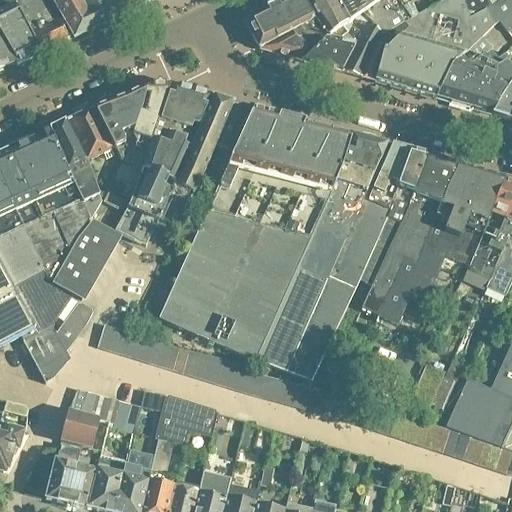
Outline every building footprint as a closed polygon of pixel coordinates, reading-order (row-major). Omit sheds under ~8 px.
[(0,0),(0,14),(14,7),(25,1),(28,0),(0,0)] [(70,42),(58,20),(54,22),(42,0),(28,0),(25,1),(14,7),(40,56),(70,42)] [(148,5),(145,0),(50,0),(73,41),(96,29),(132,13),(148,5)] [(312,22),(299,0),(285,0),(280,3),(280,1),(261,11),(262,12),(244,21),(258,50),(297,29),(310,22),(312,22)] [(299,0),(312,22),(310,22),(314,25),(316,24),(320,27),(320,28),(329,37),(342,28),(346,25),(333,0),(299,0)] [(349,0),(333,0),(346,25),(354,20),(361,15),(354,9),(349,0)] [(386,6),(381,0),(349,0),(354,9),(361,15),(369,24),(381,37),(403,25),(394,15),(386,6)] [(459,59),(479,42),(494,26),(485,8),(471,17),(465,0),(444,0),(417,16),(417,17),(410,21),(403,25),(381,37),(378,46),(384,49),(374,82),(424,97),(436,100),(448,69),(459,59)] [(395,0),(381,0),(386,6),(394,15),(399,12),(397,8),(400,6),(395,0)] [(395,0),(400,6),(410,21),(417,17),(417,16),(407,0),(395,0)] [(490,6),(486,0),(465,0),(471,17),(485,8),(490,6)] [(511,32),(511,0),(499,0),(490,6),(485,8),(494,26),(499,22),(508,35),(511,32)] [(40,56),(14,7),(0,14),(0,37),(16,65),(16,67),(40,56)] [(361,78),(378,46),(381,37),(369,24),(365,28),(356,44),(341,72),(361,78)] [(341,72),(356,44),(341,40),(344,34),(342,34),(344,30),(342,28),(329,37),(328,38),(318,48),(304,64),(341,72)] [(289,59),(308,38),(297,29),(258,50),(259,50),(289,59)] [(0,70),(16,65),(0,37),(0,70)] [(304,64),(318,48),(308,38),(289,59),(304,63),(304,64)] [(496,59),(488,51),(479,42),(459,59),(448,69),(436,100),(471,110),(494,69),(503,62),(508,59),(505,53),(496,59)] [(378,46),(361,78),(374,82),(384,49),(378,46)] [(505,89),(511,79),(511,72),(503,62),(494,69),(471,110),(491,117),(505,89)] [(509,122),(511,111),(511,79),(505,89),(491,117),(492,117),(509,122)] [(134,131),(147,86),(126,96),(107,104),(122,136),(128,148),(134,131)] [(132,200),(140,175),(170,86),(147,86),(134,131),(128,148),(121,167),(120,166),(112,180),(125,185),(121,197),(132,200)] [(159,222),(212,98),(170,86),(140,175),(132,200),(131,201),(127,210),(113,236),(119,239),(146,250),(159,222)] [(205,169),(214,147),(233,105),(212,98),(159,222),(177,230),(205,169)] [(128,148),(122,136),(107,104),(93,109),(65,123),(83,165),(113,151),(120,165),(120,166),(121,167),(128,148)] [(229,161),(252,110),(233,105),(214,147),(227,153),(224,159),(229,161)] [(259,363),(332,191),(341,169),(352,134),(324,129),(269,115),(252,110),(229,161),(158,321),(176,330),(203,341),(255,364),(256,362),(259,363)] [(82,204),(89,222),(101,202),(98,197),(85,169),(83,165),(65,123),(49,131),(66,169),(75,189),(80,201),(82,204)] [(66,169),(49,131),(35,137),(62,196),(65,193),(75,189),(66,169)] [(287,373),(334,267),(363,200),(364,200),(367,192),(366,192),(386,144),(385,144),(353,135),(352,134),(341,169),(332,191),(259,363),(287,373)] [(69,206),(65,193),(62,196),(35,137),(21,143),(33,169),(40,186),(53,214),(70,252),(89,222),(82,204),(80,201),(69,206)] [(33,169),(21,143),(7,150),(26,193),(40,186),(33,169)] [(360,282),(394,201),(405,169),(411,151),(392,146),(367,202),(364,200),(363,200),(334,267),(287,373),(312,382),(355,293),(360,282)] [(26,193),(7,150),(0,153),(0,177),(11,200),(13,199),(22,195),(26,193)] [(415,194),(423,169),(428,156),(411,151),(405,169),(394,201),(360,282),(372,288),(378,273),(409,207),(415,194)] [(391,323),(460,166),(428,156),(423,169),(415,194),(409,207),(378,273),(372,288),(367,298),(363,296),(357,309),(361,311),(357,320),(366,323),(370,314),(379,318),(391,323)] [(469,268),(490,215),(504,179),(460,166),(391,323),(397,326),(407,303),(422,308),(442,262),(450,266),(453,261),(469,268)] [(11,200),(0,177),(0,219),(7,217),(16,212),(11,200)] [(511,230),(511,181),(504,179),(490,215),(469,268),(467,272),(489,282),(494,271),(511,230)] [(39,259),(24,228),(53,214),(40,186),(26,193),(22,195),(28,209),(21,212),(24,221),(21,222),(23,227),(13,231),(7,217),(0,219),(0,229),(5,240),(7,239),(23,268),(39,259)] [(24,221),(21,212),(28,209),(22,195),(13,199),(11,200),(16,212),(7,217),(13,231),(23,227),(21,222),(24,221)] [(72,301),(50,284),(70,252),(53,214),(24,228),(39,259),(23,268),(7,239),(5,240),(0,229),(0,268),(36,336),(53,328),(58,320),(72,301)] [(53,286),(72,301),(79,305),(119,239),(113,236),(95,224),(80,242),(53,286)] [(511,259),(511,230),(494,271),(506,275),(511,259)] [(0,268),(0,346),(22,335),(25,342),(23,343),(45,384),(52,381),(70,361),(66,354),(57,335),(53,328),(36,336),(0,268)] [(89,327),(92,314),(79,305),(72,301),(58,320),(64,324),(57,335),(66,354),(89,327)] [(437,334),(444,319),(438,317),(432,331),(437,334)] [(98,348),(109,351),(116,330),(106,327),(98,348)] [(109,351),(120,355),(127,333),(116,330),(109,351)] [(131,358),(137,337),(127,333),(120,355),(131,358)] [(141,361),(148,340),(137,337),(131,358),(141,361)] [(152,365),(159,344),(148,340),(141,361),(152,365)] [(511,342),(490,391),(511,401),(511,342)] [(163,368),(169,347),(159,344),(152,365),(163,368)] [(173,371),(179,350),(177,349),(169,347),(163,368),(173,371)] [(184,375),(189,353),(179,350),(173,371),(184,375)] [(195,378),(200,355),(189,353),(184,375),(195,378)] [(205,381),(211,358),(200,355),(195,378),(205,381)] [(387,397),(399,371),(363,355),(351,381),(387,397)] [(216,384),(222,360),(211,358),(205,381),(216,384)] [(227,388),(233,363),(222,360),(216,384),(227,388)] [(239,392),(245,373),(247,366),(233,363),(227,388),(239,392)] [(425,367),(410,402),(428,409),(443,378),(445,374),(425,367)] [(251,395),(256,376),(245,373),(239,392),(251,395)] [(261,399),(267,379),(256,376),(251,395),(261,399)] [(443,378),(428,409),(448,418),(461,386),(443,378)] [(272,402),(277,382),(267,379),(261,399),(272,402)] [(501,449),(511,423),(511,401),(490,391),(467,380),(445,429),(501,449)] [(288,385),(277,382),(272,402),(283,405),(288,385)] [(293,409),(300,388),(288,385),(283,405),(293,409)] [(310,391),(300,388),(293,409),(304,412),(310,391)] [(68,413),(82,417),(87,394),(77,391),(68,413)] [(315,415),(320,393),(310,391),(304,412),(315,415)] [(325,418),(331,397),(324,394),(320,393),(315,415),(325,418)] [(82,417),(92,419),(98,397),(87,394),(82,417)] [(144,394),(140,409),(160,413),(164,399),(144,394)] [(92,419),(98,420),(103,422),(108,400),(98,397),(92,419)] [(336,422),(342,399),(331,397),(325,418),(336,422)] [(157,441),(168,444),(177,403),(164,399),(160,413),(160,415),(158,426),(154,441),(157,441)] [(347,425),(353,402),(342,399),(336,422),(347,425)] [(107,429),(112,430),(118,403),(108,400),(103,422),(108,423),(107,429)] [(4,402),(1,413),(8,415),(11,404),(4,402)] [(357,428),(364,405),(353,402),(347,425),(357,428)] [(112,430),(123,433),(129,406),(118,403),(112,430)] [(182,448),(185,433),(191,407),(177,403),(168,444),(172,445),(182,448)] [(368,432),(376,409),(369,407),(364,405),(357,428),(368,432)] [(131,435),(133,435),(140,409),(129,406),(123,433),(131,435)] [(185,433),(198,436),(204,411),(191,407),(185,433)] [(379,435),(387,413),(376,409),(368,432),(379,435)] [(217,415),(204,411),(198,436),(210,439),(217,415)] [(92,419),(82,417),(68,413),(60,443),(90,450),(98,420),(92,419)] [(389,439),(397,416),(387,413),(379,435),(389,439)] [(400,442),(407,420),(397,416),(389,439),(400,442)] [(410,446),(418,423),(407,420),(400,442),(410,446)] [(421,449),(428,427),(418,423),(410,446),(421,449)] [(431,453),(439,430),(428,427),(421,449),(431,453)] [(8,471),(13,449),(17,450),(20,441),(21,432),(7,429),(7,432),(0,429),(0,472),(3,474),(6,473),(8,471)] [(442,456),(450,434),(439,430),(431,453),(442,456)] [(453,460),(460,438),(450,434),(442,456),(453,460)] [(463,463),(471,441),(460,438),(453,460),(463,463)] [(167,511),(173,489),(175,481),(164,478),(172,445),(168,444),(157,441),(151,469),(147,483),(140,511),(167,511)] [(474,467),(481,445),(471,441),(463,463),(474,467)] [(484,470),(492,448),(481,445),(474,467),(484,470)] [(47,501),(66,505),(77,458),(78,458),(79,452),(59,447),(47,501)] [(495,473),(502,452),(492,448),(484,470),(495,473)] [(506,477),(511,458),(511,455),(502,452),(495,473),(506,477)] [(95,511),(113,511),(122,477),(125,463),(125,462),(99,456),(96,473),(87,511),(88,511),(88,510),(95,511)] [(87,511),(96,473),(87,471),(90,461),(78,458),(77,458),(66,505),(86,510),(86,511),(87,511)] [(140,511),(147,483),(151,469),(125,462),(125,463),(122,477),(113,511),(140,511)] [(264,469),(259,487),(269,489),(273,471),(264,469)] [(205,475),(203,474),(198,495),(193,511),(222,511),(225,502),(224,502),(225,499),(226,495),(228,486),(229,480),(227,480),(227,481),(204,475),(205,475)] [(250,511),(252,506),(252,505),(252,503),(255,501),(257,493),(228,486),(226,495),(225,499),(224,502),(225,502),(222,511),(250,511)] [(193,511),(198,495),(173,489),(167,511),(193,511)]
